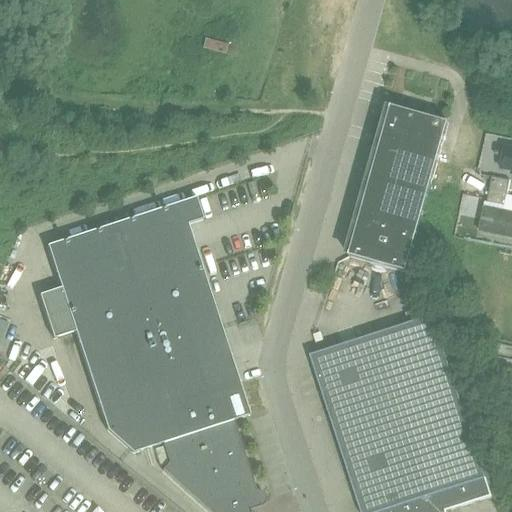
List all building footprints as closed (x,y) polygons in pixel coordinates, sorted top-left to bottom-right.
[(392,107),(391,107),(380,145),(437,161),(448,124),(392,108),(392,107)] [(511,144),(507,144),(501,170),(511,172),(511,144)] [(427,198),(437,161),(380,145),(370,182),(427,198)] [(496,146),(494,155),(503,157),(504,148),(496,146)] [(489,192),(507,195),(508,186),(509,181),(491,177),(490,183),(466,178),(463,191),(481,195),(488,196),(489,192)] [(416,236),(427,198),(370,182),(359,220),(416,236)] [(505,207),(507,195),(489,192),(488,196),(481,195),(482,203),(486,204),(505,207)] [(202,220),(195,198),(47,247),(61,289),(39,296),(53,339),(75,332),(107,432),(132,454),(162,444),(168,463),(162,471),(207,511),(250,511),(248,507),(260,503),(233,421),(249,416),(222,333),(187,225),(202,220)] [(511,214),(481,208),(476,232),(511,239),(511,214)] [(350,257),(406,273),(416,236),(359,220),(349,257),(350,257)] [(445,511),(446,511),(492,497),(433,316),(318,354),(310,356),(360,511),(445,511)]
